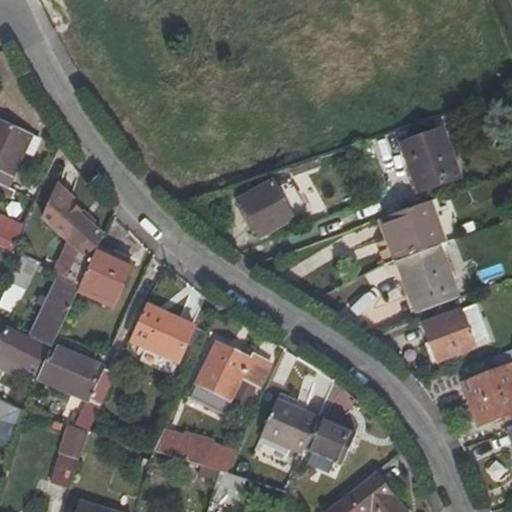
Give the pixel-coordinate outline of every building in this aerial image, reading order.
[(0,119),(0,181),(8,185),(25,149),(32,152),(38,137),(0,119)] [(444,129),(403,142),(418,190),(459,177),(444,129)] [(270,185),(238,200),(258,237),(290,221),(289,219),(304,212),(287,177),(270,186),(270,185)] [(0,181),(0,188),(12,194),(14,188),(8,185),(0,181)] [(381,220),(396,262),(434,248),(443,245),(428,204),(381,220)] [(0,245),(11,250),(24,219),(0,208),(0,245)] [(59,273),(78,282),(93,249),(96,242),(87,238),(88,235),(71,227),(57,257),(65,261),(59,273)] [(392,264),(411,316),(453,302),(434,248),(396,262),(392,264)] [(78,282),(74,289),(109,305),(128,265),(93,249),(78,282)] [(18,254),(0,294),(0,301),(10,306),(19,284),(23,286),(34,261),(18,254)] [(74,289),(78,282),(59,273),(58,272),(30,335),(49,344),(74,289)] [(367,275),(339,293),(346,304),(374,286),(367,275)] [(143,304),(126,342),(152,353),(149,361),(171,371),(191,326),(143,304)] [(476,304),(423,327),(438,363),(491,341),(476,304)] [(30,335),(4,323),(0,331),(0,355),(17,363),(16,365),(26,369),(26,367),(36,372),(49,344),(30,335)] [(215,342),(196,382),(228,398),(231,394),(245,401),(253,384),(259,387),(270,364),(249,354),(247,358),(215,342)] [(113,370),(49,344),(36,372),(35,375),(87,397),(75,425),(86,428),(113,370)] [(511,366),(466,384),(482,426),(511,415),(511,366)] [(0,398),(0,416),(20,407),(0,398)] [(298,457),(301,450),(315,419),(286,405),(268,444),(298,457)] [(315,419),(301,450),(337,467),(351,435),(315,419)] [(159,432),(152,449),(182,458),(212,468),(216,469),(227,473),(235,456),(159,432)] [(53,450),(43,483),(68,491),(77,458),(53,450)] [(212,468),(182,458),(174,483),(204,492),(212,468)] [(404,511),(377,472),(326,507),(330,511),(371,511),(372,511),(371,511),(404,511)] [(219,474),(217,503),(245,505),(247,476),(219,474)] [(115,511),(76,499),(71,511),(115,511)]
